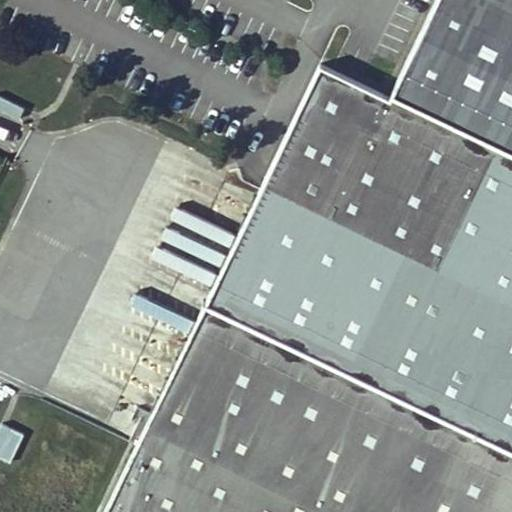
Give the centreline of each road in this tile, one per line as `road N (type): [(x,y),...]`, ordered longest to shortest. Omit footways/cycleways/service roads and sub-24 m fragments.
road 1 (unknown): [(313,43),(267,122),(30,5)]
road 2 (unknown): [(0,127),(55,157),(72,184),(68,209),(0,350)]
